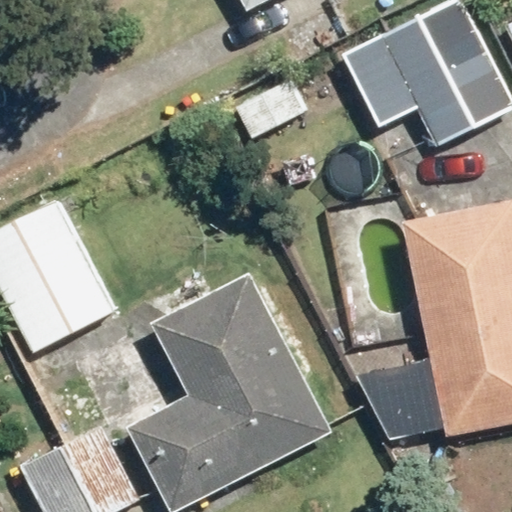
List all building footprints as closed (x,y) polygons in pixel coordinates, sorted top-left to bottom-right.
[(462,0),(460,0),(388,39),(438,131),(511,92),(462,0)] [(292,78),(243,103),(261,138),(310,112),(292,78)] [(65,198),(0,230),(0,274),(35,342),(117,301),(65,198)] [(511,207),(409,231),(438,358),(372,375),(389,440),(453,424),(460,454),(511,442),(511,207)] [(138,428),(183,510),(249,473),(334,431),(256,278),(162,326),(197,395),(138,428)] [(100,511),(132,497),(103,435),(38,465),(60,511),(100,511)]
